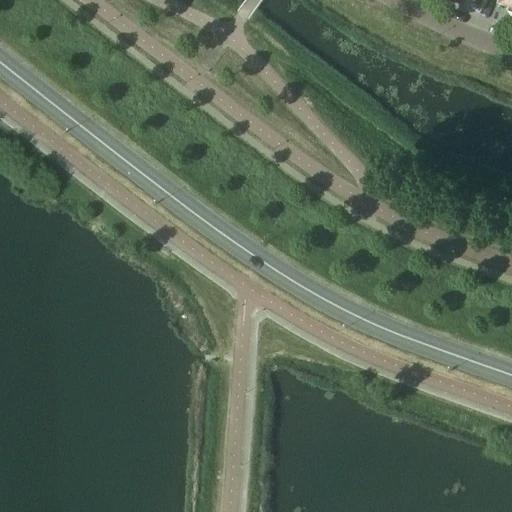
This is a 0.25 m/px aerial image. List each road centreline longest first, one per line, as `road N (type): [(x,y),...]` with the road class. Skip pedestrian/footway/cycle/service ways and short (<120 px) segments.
road 1 (tertiary): [(511,376),(314,296),(189,212),(0,62)]
road 2 (residential): [(394,0),(511,52)]
